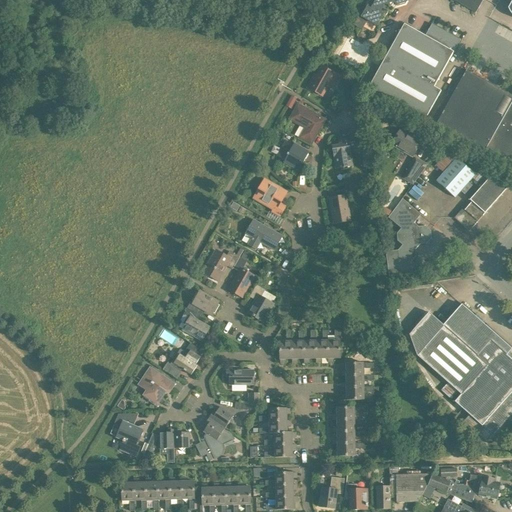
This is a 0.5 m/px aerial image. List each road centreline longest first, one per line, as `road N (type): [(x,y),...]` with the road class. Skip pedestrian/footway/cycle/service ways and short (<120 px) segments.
road 1 (residential): [(266,340),(283,310),(284,270),(302,235),(317,233),(321,145),(337,118)]
road 2 (residential): [(309,511),(300,391)]
